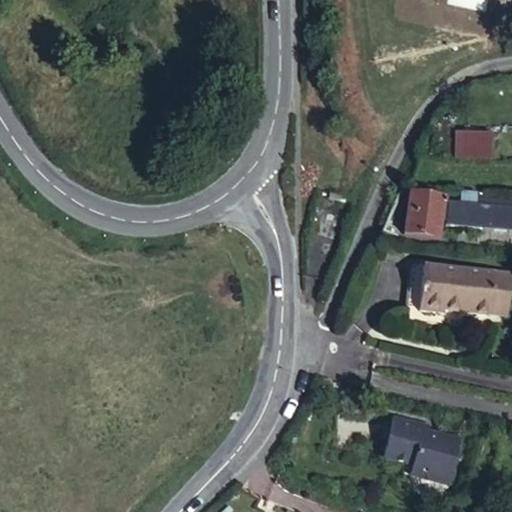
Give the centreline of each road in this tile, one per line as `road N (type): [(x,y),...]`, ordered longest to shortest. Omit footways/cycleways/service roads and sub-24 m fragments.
road 1 (residential): [(511,64),(439,84),(277,344)]
road 2 (tertiary): [(0,112),(57,191),(94,213),(163,217),(216,200),(240,182)]
road 3 (tertiary): [(177,511),(256,420),(277,344)]
road 4 (tertiary): [(240,182),(255,166),(278,101),(279,0)]
road 5 (tertiary): [(277,344),(275,241),(267,210),(240,182)]
